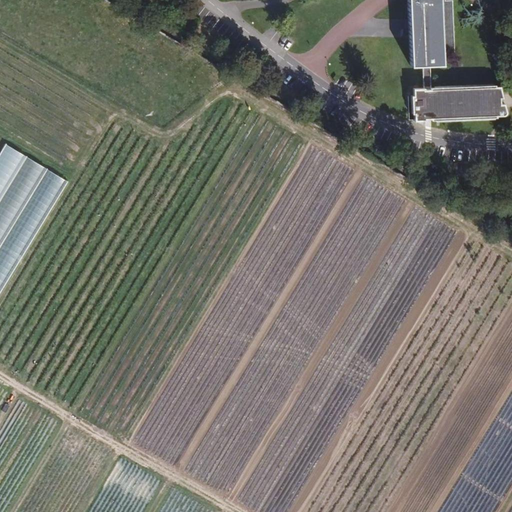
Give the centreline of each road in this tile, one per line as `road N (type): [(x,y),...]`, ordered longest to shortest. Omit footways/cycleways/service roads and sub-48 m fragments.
road 1 (track): [(74,172),(114,109),(164,134),(212,93),(229,90),(511,255)]
road 2 (track): [(12,511),(258,106)]
road 3 (track): [(307,135),(84,511)]
road 4 (track): [(42,399),(229,90)]
road 5 (track): [(235,511),(0,375)]
road 6 (track): [(114,109),(0,41)]
